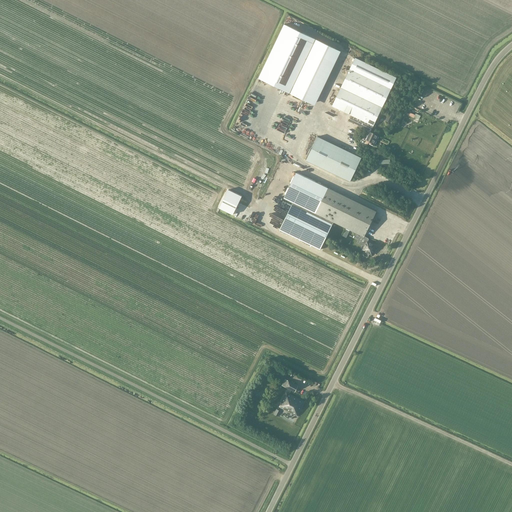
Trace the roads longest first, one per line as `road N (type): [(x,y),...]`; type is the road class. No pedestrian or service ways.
road 1 (unclassified): [(268,511),(490,66),(511,43)]
road 2 (track): [(511,466),(331,384)]
road 3 (unknown): [(421,204),(385,183),(349,186),(291,157)]
